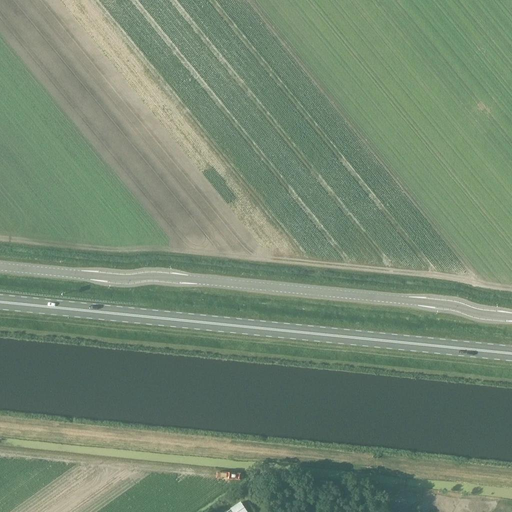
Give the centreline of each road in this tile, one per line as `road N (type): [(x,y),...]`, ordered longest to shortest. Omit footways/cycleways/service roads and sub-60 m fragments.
road 1 (unclassified): [(0,267),(290,289),(511,317)]
road 2 (primary): [(511,353),(0,302)]
